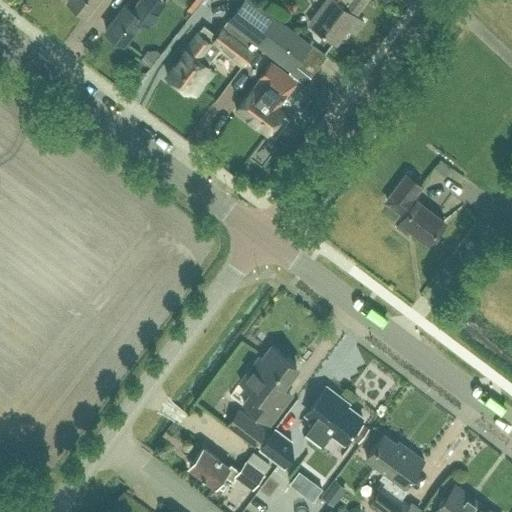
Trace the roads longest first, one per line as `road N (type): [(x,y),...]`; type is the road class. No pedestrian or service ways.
road 1 (tertiary): [(52,511),(263,235)]
road 2 (tertiary): [(263,235),(0,37)]
road 3 (tertiary): [(511,425),(263,235)]
road 4 (tertiary): [(263,235),(438,5)]
